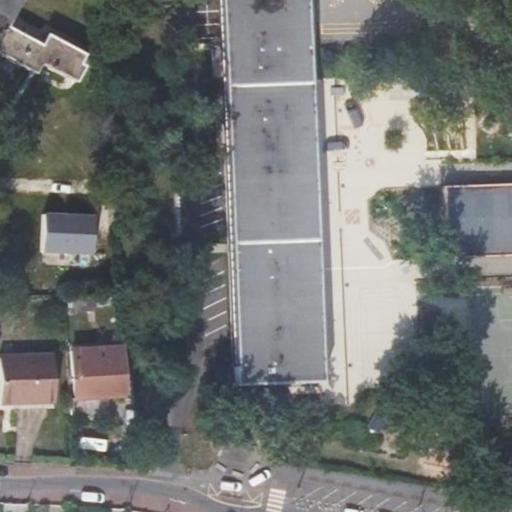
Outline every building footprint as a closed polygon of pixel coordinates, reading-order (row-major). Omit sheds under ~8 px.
[(0,0),(0,55),(33,73),(39,63),(74,82),(82,66),(78,63),(83,54),(45,34),(39,45),(6,27),(20,0),(0,0)] [(318,381),(306,43),(304,0),(219,0),(233,384),(318,381)] [(511,182),(444,184),(446,254),(511,252),(511,182)] [(43,210),(41,249),(92,251),(94,213),(43,210)] [(43,262),(89,263),(90,252),(43,251),(43,262)] [(68,398),(69,416),(107,415),(107,397),(123,396),(120,347),(71,349),(73,398),(68,398)] [(0,402),(52,401),(51,357),(0,359),(0,402)]
